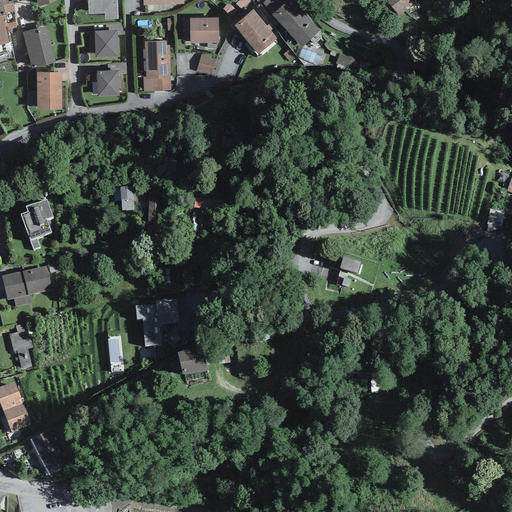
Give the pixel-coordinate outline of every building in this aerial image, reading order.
[(0,0),(0,15),(5,15),(5,13),(15,11),(12,0),(0,0)] [(88,2),(89,15),(105,14),(105,20),(118,19),(117,0),(86,0),(87,2),(88,2)] [(320,31),(291,0),(288,0),(272,15),(302,48),(320,31)] [(388,0),(399,14),(414,2),(412,0),(388,0)] [(436,0),(438,8),(458,3),(457,0),(436,0)] [(277,39),(253,10),(234,26),(258,54),(277,39)] [(17,27),(15,11),(5,13),(5,15),(0,15),(0,52),(11,50),(10,43),(8,30),(17,27)] [(218,18),(189,18),(190,43),(218,43),(218,18)] [(46,26),(22,33),(31,69),(56,62),(46,26)] [(116,30),(94,31),(96,58),(117,57),(117,48),(119,48),(119,39),(117,39),(116,30)] [(166,41),(144,41),(145,77),(143,77),(143,91),(171,90),(170,45),(166,45),(166,41)] [(293,55),(284,45),(277,52),(286,61),(293,55)] [(382,59),(375,50),(369,55),(377,64),(382,59)] [(352,58),(340,53),(336,62),(348,68),(352,58)] [(215,60),(201,55),(196,71),(210,75),(215,60)] [(118,70),(96,71),(97,97),(119,96),(119,88),(121,88),(121,79),(118,79),(118,70)] [(61,72),(36,72),(36,110),(61,110),(61,72)] [(247,146),(245,133),(232,136),(235,146),(235,148),(247,146)] [(235,148),(235,146),(224,148),(226,157),(236,154),(235,148)] [(133,188),(120,188),(122,212),(134,211),(133,188)] [(162,190),(150,189),(148,226),(160,227),(162,190)] [(223,201),(195,198),(194,208),(222,212),(223,201)] [(27,212),(20,214),(33,248),(39,246),(36,238),(51,232),(46,219),(53,216),(46,199),(25,207),(27,212)] [(505,212),(490,209),(487,224),(502,227),(505,212)] [(361,263),(343,258),(340,269),(358,274),(361,263)] [(46,266),(1,276),(8,300),(13,298),(16,307),(31,304),(29,295),(53,288),(46,266)] [(156,306),(136,308),(137,320),(143,319),(145,346),(160,345),(159,324),(179,322),(177,300),(155,301),(156,306)] [(22,324),(16,326),(17,333),(9,334),(13,352),(17,351),(21,367),(31,365),(27,349),(32,347),(31,341),(26,342),(22,324)] [(201,349),(179,356),(184,374),(207,370),(201,349)] [(358,369),(358,380),(371,380),(371,393),(381,393),(383,381),(389,381),(389,367),(371,367),(371,370),(358,369)] [(15,382),(0,387),(0,403),(3,411),(23,403),(15,382)] [(31,424),(23,403),(3,411),(11,432),(31,424)] [(49,430),(30,440),(48,475),(68,466),(49,430)]
